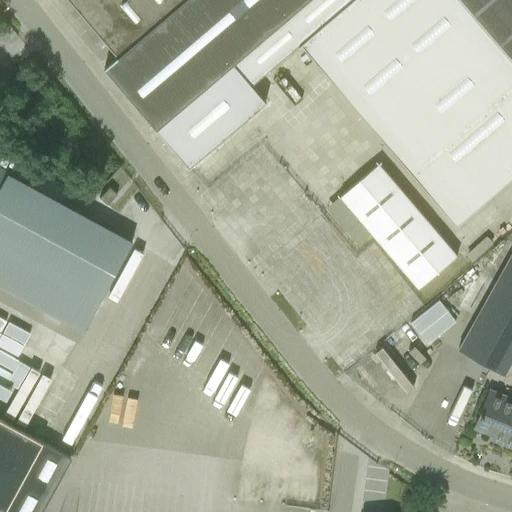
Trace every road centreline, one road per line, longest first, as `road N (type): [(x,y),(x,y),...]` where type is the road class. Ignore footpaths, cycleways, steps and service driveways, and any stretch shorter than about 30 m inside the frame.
road 1 (unclassified): [(511,495),(398,443),(316,376),(19,0)]
road 2 (unknown): [(0,308),(123,368),(210,238)]
